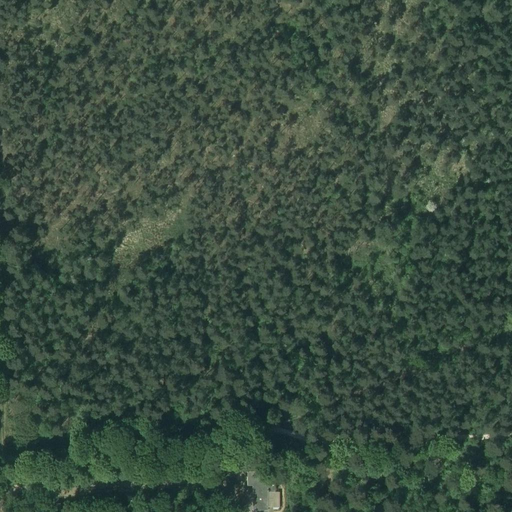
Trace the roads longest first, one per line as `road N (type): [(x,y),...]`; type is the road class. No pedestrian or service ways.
road 1 (track): [(0,460),(206,450),(258,428),(312,440),(511,434)]
road 2 (track): [(511,328),(272,428)]
